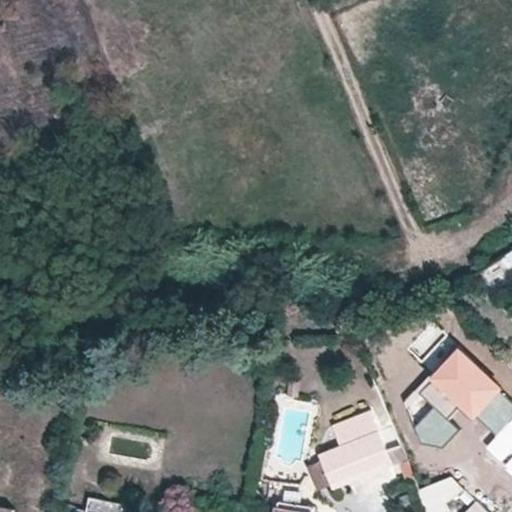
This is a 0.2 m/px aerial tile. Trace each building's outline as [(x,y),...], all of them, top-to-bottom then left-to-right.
[(304,375),(290,372),(285,397),(299,400),(304,375)] [(511,379),(505,373),(491,388),(501,398),(511,388),(511,379)] [(333,423),(342,445),(378,430),(380,428),(371,410),(333,423)] [(378,430),(342,445),(321,454),(335,488),(393,465),(378,430)] [(89,438),(80,437),(79,444),(87,446),(89,438)] [(483,471),(475,479),(482,487),(491,481),(483,471)] [(452,476),(420,489),(428,511),(446,511),(450,510),(448,503),(466,489),(452,476)] [(130,511),(132,505),(89,497),(86,511),(130,511)] [(314,511),(315,506),(280,499),(277,511),(314,511)] [(491,511),(479,501),(469,511),(491,511)] [(511,511),(511,503),(503,511),(511,511)]
